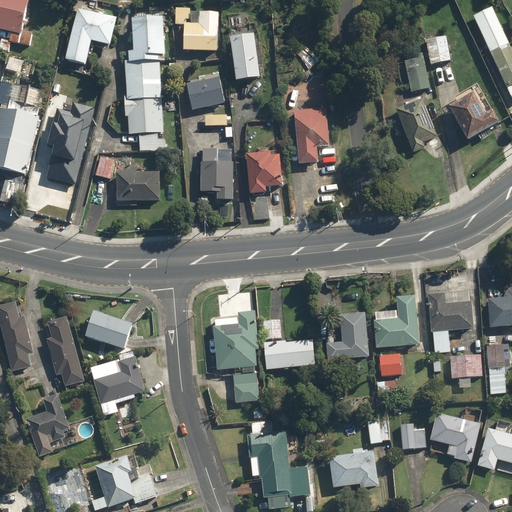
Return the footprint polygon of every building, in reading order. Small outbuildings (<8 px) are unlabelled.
[(32,0),(0,0),(0,21),(1,22),(0,24),(0,29),(24,35),(32,0)] [(91,66),(97,42),(116,47),(123,19),(101,13),(82,8),(69,60),(91,66)] [(203,23),(193,23),(193,8),(177,8),(177,12),(173,12),(173,20),(178,20),(177,26),(187,26),(187,51),(222,52),(222,24),(223,14),(203,13),(203,23)] [(511,44),(496,9),(477,18),(511,94),(511,44)] [(133,51),(134,63),(129,63),(131,96),(127,97),(128,118),(132,118),(133,136),(167,134),(163,62),(168,62),(167,56),(170,56),(168,17),(138,19),(139,51),(133,51)] [(259,34),(235,37),(240,80),(264,77),(259,34)] [(450,34),(430,37),(433,65),(454,62),(450,34)] [(434,89),(427,56),(407,60),(413,93),(434,89)] [(222,77),(189,84),(196,112),(228,105),(222,77)] [(0,168),(31,176),(44,119),(50,92),(15,84),(15,86),(5,84),(0,104),(4,106),(2,114),(0,123),(0,168)] [(455,108),(472,140),(506,122),(499,110),(491,115),(481,95),(455,108)] [(429,148),(427,142),(440,137),(427,99),(413,104),(399,109),(414,153),(429,148)] [(47,178),(77,185),(96,108),(73,102),(71,111),(59,107),(49,147),(54,148),(47,178)] [(323,162),(321,147),(336,145),(332,106),(297,109),(300,144),(302,164),(323,162)] [(230,116),(208,116),(208,127),(230,127),(230,116)] [(227,156),(221,155),(221,150),(205,149),(204,192),(220,193),(229,193),(229,187),(238,188),(238,162),(227,162),(227,156)] [(271,194),(271,188),(287,187),(285,153),(269,154),(250,155),(253,195),(271,194)] [(117,159),(103,157),(100,177),(114,179),(117,159)] [(164,172),(118,173),(118,202),(164,201),(164,172)] [(453,352),(451,331),(463,331),(477,330),(476,301),(472,301),(472,291),(431,293),(433,332),(436,332),(438,353),(453,352)] [(399,297),(402,318),(377,321),(380,348),(408,345),(423,344),(417,295),(399,297)] [(511,295),(491,297),(492,326),(511,325),(511,295)] [(33,368),(30,355),(36,353),(27,314),(21,316),(18,302),(0,306),(0,308),(14,372),(33,368)] [(138,323),(98,309),(89,337),(129,351),(138,323)] [(221,370),(236,369),(239,403),(264,400),(261,366),(260,349),(262,349),(259,310),(241,312),(242,323),(217,326),(221,370)] [(343,314),(345,342),(331,343),(332,360),(372,357),(371,342),(369,312),(343,314)] [(52,321),(56,338),(50,340),(60,375),(66,373),(69,384),(86,379),(69,316),(52,321)] [(265,321),(268,340),(285,338),(283,319),(265,321)] [(268,344),(270,370),(319,365),(317,339),(268,344)] [(506,345),(488,346),(492,394),(509,393),(506,345)] [(403,353),(382,355),(384,376),(405,374),(403,353)] [(140,355),(123,359),(94,367),(107,416),(122,412),(120,403),(140,397),(139,393),(149,390),(140,355)] [(474,387),(473,376),(484,376),(484,355),(451,356),(452,377),(461,377),(462,388),(474,387)] [(443,360),(433,360),(434,373),(444,373),(443,360)] [(397,378),(377,380),(378,397),(399,395),(397,378)] [(322,384),(322,399),(346,399),(346,383),(322,384)] [(56,451),(54,443),(70,439),(67,430),(75,428),(64,392),(48,397),(52,411),(45,413),(29,417),(41,456),(56,451)] [(434,440),(453,445),(450,456),(472,461),(475,450),(479,451),(486,423),(441,412),(434,440)] [(389,415),(368,419),(373,444),(394,440),(389,415)] [(427,429),(417,430),(416,424),(402,425),(404,449),(412,449),(429,447),(427,429)] [(511,433),(491,428),(484,455),(481,466),(498,470),(500,459),(511,461),(511,433)] [(264,478),(266,498),(313,494),(311,468),(293,470),(289,430),(251,434),(255,477),(262,476),(262,478),(264,478)] [(377,450),(333,455),(337,488),(364,485),(364,488),(381,486),(377,450)] [(138,453),(97,466),(106,496),(92,500),(95,511),(99,511),(136,500),(137,504),(160,497),(154,476),(158,475),(154,464),(142,468),(138,453)]
